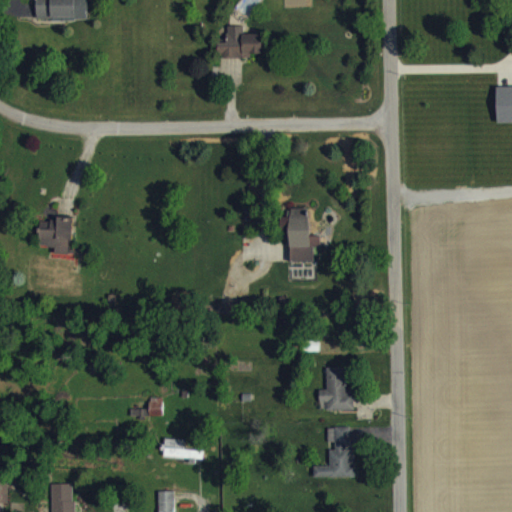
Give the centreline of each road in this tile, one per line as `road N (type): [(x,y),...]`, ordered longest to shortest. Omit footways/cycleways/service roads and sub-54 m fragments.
road 1 (residential): [(384,0),(397,511)]
road 2 (residential): [(0,103),(68,125),(387,122)]
